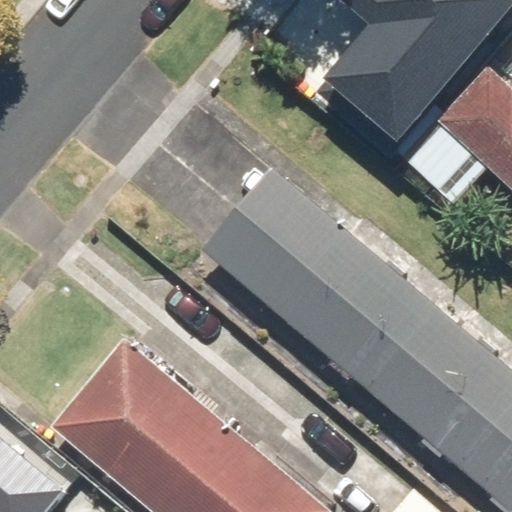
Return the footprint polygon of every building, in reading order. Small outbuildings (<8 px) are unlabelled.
[(511,0),(362,0),(378,12),(327,77),(411,143),(511,15),(511,0)] [(511,52),(490,75),(411,156),(458,202),(497,163),(511,178),(511,52)] [(511,352),(285,162),(211,250),(511,503),(511,352)] [(146,332),(67,421),(168,511),(341,511),(345,509),(146,332)] [(35,511),(67,478),(0,416),(0,511),(35,511)] [(451,511),(422,487),(400,511),(451,511)]
